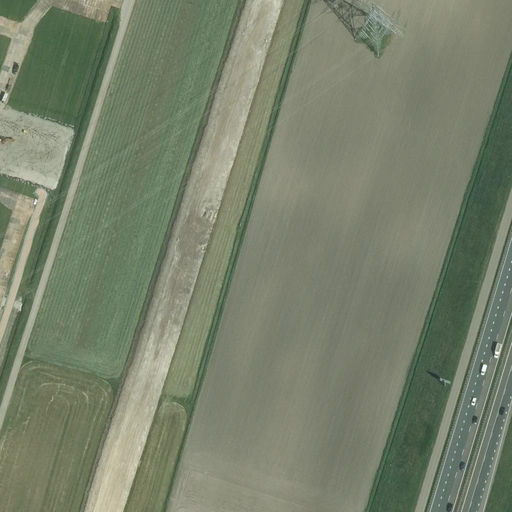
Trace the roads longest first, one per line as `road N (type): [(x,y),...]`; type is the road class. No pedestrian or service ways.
road 1 (unclassified): [(0,417),(130,0)]
road 2 (unclassified): [(416,511),(511,201)]
road 3 (motorway): [(511,284),(443,511)]
road 4 (motorway): [(467,511),(511,364)]
